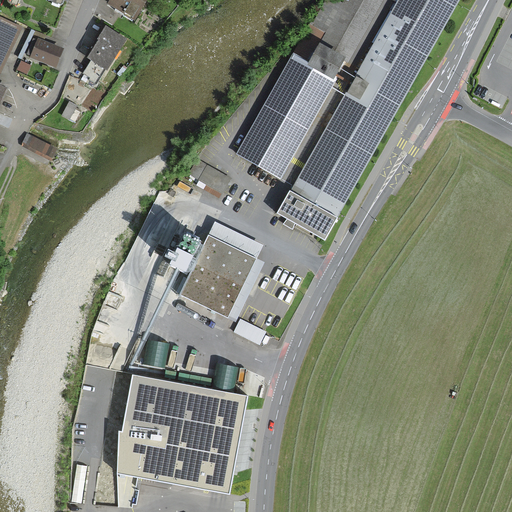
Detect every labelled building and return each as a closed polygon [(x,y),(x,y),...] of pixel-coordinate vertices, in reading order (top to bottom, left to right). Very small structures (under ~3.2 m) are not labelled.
[(146,0),(110,0),(106,6),(132,23),(146,0)] [(344,0),(342,4),(335,0),(326,0),(313,23),(312,23),(236,155),(281,181),(383,0),(344,0)] [(397,0),(287,196),(335,223),(460,0),(397,0)] [(0,71),(19,30),(0,21),(0,71)] [(123,42),(104,31),(84,63),(103,75),(123,42)] [(61,54),(36,42),(27,60),(52,72),(61,54)] [(0,105),(8,87),(0,83),(0,105)] [(75,110),(67,105),(60,117),(67,122),(75,110)] [(52,151),(28,139),(23,149),(47,161),(52,151)] [(231,182),(198,164),(189,179),(223,197),(231,182)] [(335,223),(287,196),(274,219),(322,246),(335,223)] [(252,260),(205,238),(177,296),(224,319),(252,260)] [(266,334),(240,321),(234,333),(260,346),(266,334)] [(166,365),(170,341),(156,339),(152,363),(166,365)] [(247,396),(133,375),(122,432),(119,431),(117,473),(229,494),(247,396)]
